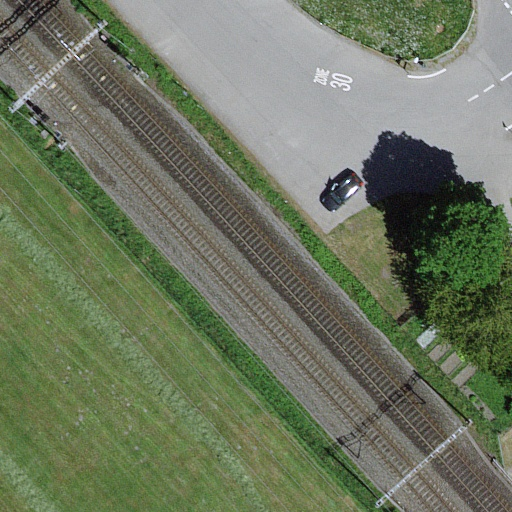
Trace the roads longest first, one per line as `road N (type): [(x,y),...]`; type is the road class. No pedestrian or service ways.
road 1 (residential): [(247,0),(336,79),(395,105),(464,104),(511,70)]
road 2 (track): [(511,246),(473,181),(464,104)]
